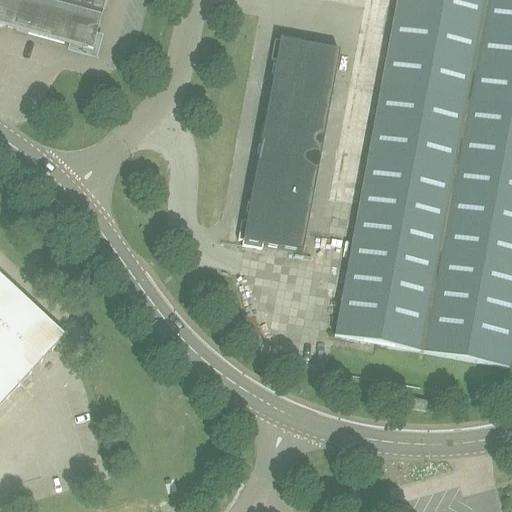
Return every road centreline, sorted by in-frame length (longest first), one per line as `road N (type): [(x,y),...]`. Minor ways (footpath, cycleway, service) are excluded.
road 1 (tertiary): [(287,417),(205,362),(64,187)]
road 2 (unclassified): [(64,187),(161,93),(182,52),(192,0)]
road 3 (tertiary): [(511,434),(414,445),(349,438),(287,417)]
road 4 (unknown): [(140,113),(180,156),(189,241),(236,269)]
road 5 (unknown): [(0,458),(79,362)]
